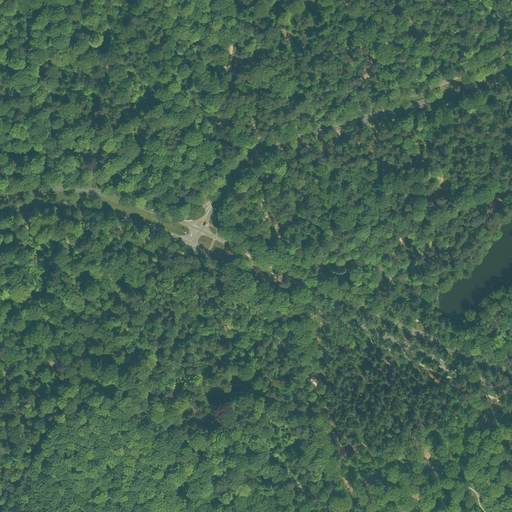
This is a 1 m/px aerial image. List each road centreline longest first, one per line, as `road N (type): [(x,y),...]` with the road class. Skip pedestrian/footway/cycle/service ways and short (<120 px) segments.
road 1 (secondary): [(209,205),(237,166),(267,145),(424,102),(511,67)]
road 2 (tertiary): [(202,252),(511,392)]
road 3 (tertiary): [(511,371),(209,234)]
road 4 (track): [(242,511),(501,405)]
road 5 (track): [(302,311),(340,511)]
road 6 (secondary): [(165,214),(92,190),(0,192)]
road 7 (secondary): [(0,208),(74,206),(157,231)]
road 8 (track): [(309,261),(438,281)]
